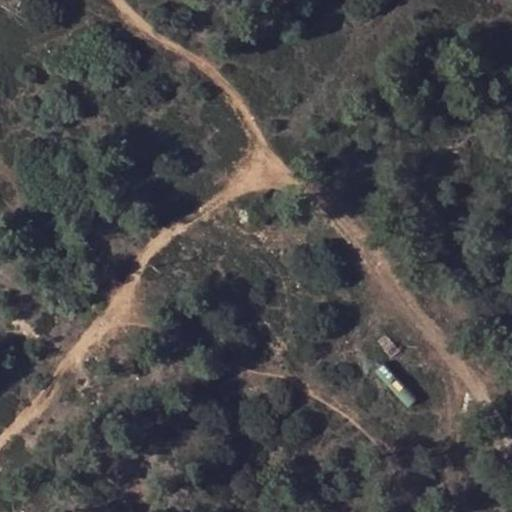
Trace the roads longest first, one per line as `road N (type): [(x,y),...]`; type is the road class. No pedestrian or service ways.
road 1 (track): [(511,436),(308,185),(264,148),(230,83),(116,0)]
road 2 (track): [(264,148),(150,241),(0,438)]
